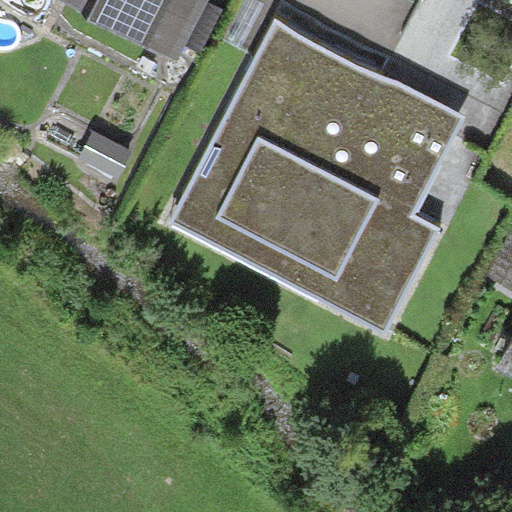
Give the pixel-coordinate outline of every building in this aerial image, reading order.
[(87,0),(84,7),(169,47),(173,38),(191,0),(87,0)] [(201,0),(191,0),(173,38),(197,50),(217,8),(201,0)] [(459,115),(274,19),(169,218),(378,327),(431,226),(407,213),(459,115)] [(89,129),(75,154),(107,171),(120,146),(89,129)] [(511,315),(494,348),(511,358),(511,315)]
